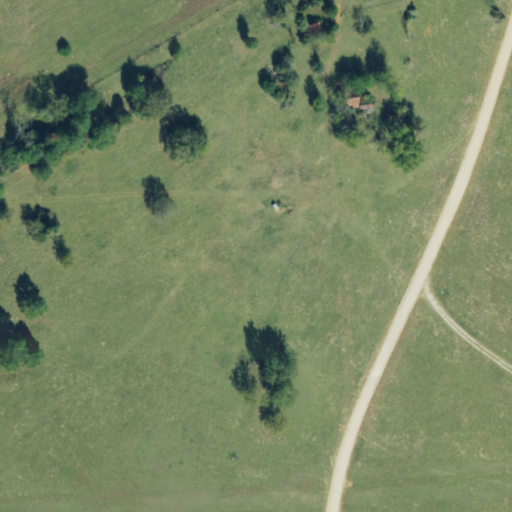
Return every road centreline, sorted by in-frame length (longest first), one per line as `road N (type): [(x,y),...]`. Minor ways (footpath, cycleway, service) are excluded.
road 1 (residential): [(393,343),(353,308),(333,238),(344,0)]
road 2 (residential): [(393,343),(422,303),(511,50)]
road 3 (residential): [(370,511),(393,343)]
